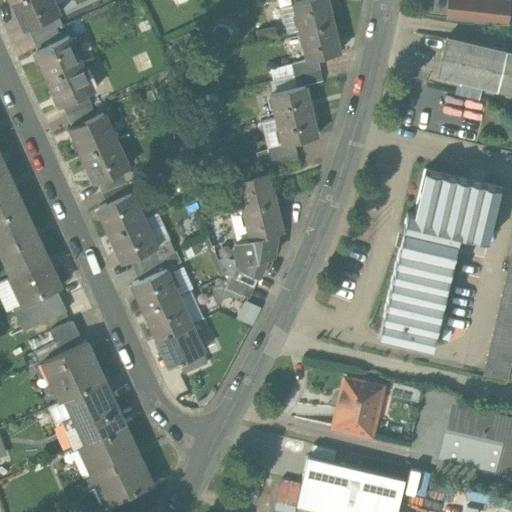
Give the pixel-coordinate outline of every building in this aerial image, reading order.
[(47,0),(18,0),(13,3),(25,30),(28,29),(49,19),(58,15),(53,2),(49,4),(47,0)] [(303,0),(296,2),(303,31),(334,23),(328,0),(303,0)] [(507,0),(505,0),(448,0),(447,20),(504,26),(507,0)] [(49,19),(28,29),(33,40),(54,30),(49,19)] [(334,23),(303,31),(310,60),(316,58),(341,52),(334,23)] [(54,30),(33,40),(38,51),(59,41),(54,30)] [(38,51),(35,52),(47,79),(77,66),(71,51),(74,49),(69,37),(59,41),(38,51)] [(511,53),(447,38),(437,78),(511,95),(511,53)] [(310,60),(292,64),(295,76),(319,70),(316,58),(310,60)] [(77,66),(47,79),(60,106),(63,105),(84,95),(93,91),(87,79),(84,80),(77,66)] [(319,70),(295,76),(298,88),(306,86),(322,82),(319,70)] [(298,88),(273,94),(279,119),(312,111),(306,86),(298,88)] [(84,95),(63,105),(68,116),(89,106),(84,95)] [(89,106),(68,116),(73,127),(94,117),(89,106)] [(312,111),(279,119),(285,144),(294,142),(318,136),(312,111)] [(73,127),(70,128),(82,155),(112,142),(105,127),(109,126),(103,113),(94,117),(73,127)] [(112,142),(82,155),(95,183),(97,182),(118,172),(124,169),(112,142)] [(285,144),(272,147),(274,159),(297,153),(294,142),(285,144)] [(297,153),(274,159),(277,171),(300,165),(297,153)] [(0,221),(24,210),(1,161),(0,161),(0,221)] [(412,216),(406,214),(398,246),(397,246),(380,318),(381,319),(377,337),(431,350),(457,237),(486,244),(500,187),(423,169),(412,216)] [(118,172),(97,182),(102,192),(122,183),(118,172)] [(268,173),(237,180),(244,209),(275,202),(268,173)] [(122,183),(102,192),(107,203),(127,194),(122,183)] [(107,203),(98,208),(110,235),(143,220),(131,193),(107,203)] [(275,202),(244,209),(251,239),(276,233),(283,231),(275,202)] [(0,251),(11,276),(47,260),(24,210),(0,221),(0,251)] [(143,220),(110,235),(123,262),(130,259),(152,249),(156,247),(143,220)] [(251,239),(237,242),(242,263),(273,256),(276,233),(251,239)] [(152,249),(130,259),(135,270),(157,260),(152,249)] [(47,260),(11,276),(24,303),(56,289),(60,287),(47,260)] [(157,260),(135,270),(140,281),(162,271),(157,260)] [(511,263),(508,262),(481,377),(505,383),(511,353),(511,263)] [(258,276),(236,266),(232,277),(254,287),(258,276)] [(140,281),(133,284),(145,312),(178,297),(166,269),(140,281)] [(254,287),(232,277),(227,288),(249,298),(254,287)] [(24,303),(12,308),(22,330),(66,310),(56,289),(24,303)] [(178,297),(145,312),(158,339),(191,324),(190,323),(186,325),(180,311),(184,309),(178,297)] [(250,299),(242,316),(255,322),(263,306),(250,299)] [(71,321),(49,331),(54,342),(76,332),(71,321)] [(191,324),(158,339),(170,367),(179,363),(201,353),(203,352),(203,351),(199,352),(193,338),(196,337),(191,324)] [(76,332),(54,342),(59,352),(81,342),(76,332)] [(59,352),(42,360),(42,361),(48,359),(57,379),(52,382),(60,401),(70,396),(103,381),(85,340),(81,342),(59,352)] [(54,342),(32,352),(37,362),(42,360),(59,352),(54,342)] [(201,353),(179,363),(184,374),(206,364),(201,353)] [(381,387),(345,378),(333,426),(370,435),(381,387)] [(103,381),(70,396),(72,401),(49,411),(67,450),(79,445),(123,424),(103,381)] [(511,421),(453,408),(443,454),(511,470),(511,421)] [(123,424),(79,445),(106,505),(151,484),(123,424)] [(395,511),(404,478),(308,456),(296,504),(330,511),(395,511)]
